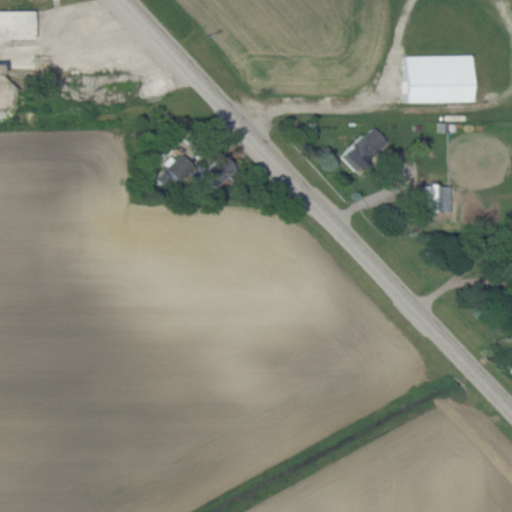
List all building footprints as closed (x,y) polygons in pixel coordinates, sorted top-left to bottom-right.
[(0,11),(0,39),(31,39),(30,11),(0,11)] [(402,103),(469,102),(469,55),(402,56),(402,103)] [(386,142),(370,126),(340,155),(355,171),(386,142)] [(211,189),(236,165),(224,152),(198,175),(211,189)] [(177,182),(192,167),(180,154),(164,169),(177,182)] [(449,212),(449,185),(421,185),(421,212),(449,212)]
